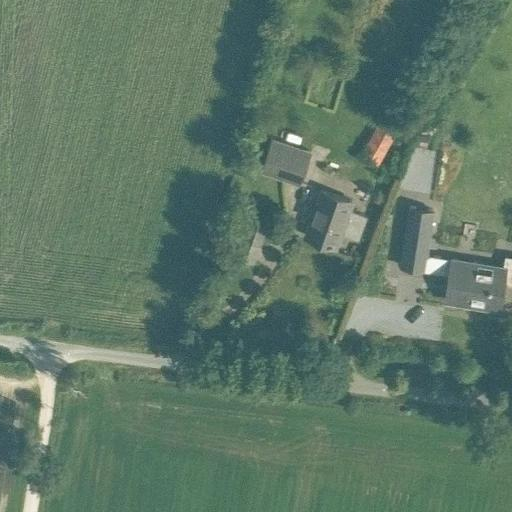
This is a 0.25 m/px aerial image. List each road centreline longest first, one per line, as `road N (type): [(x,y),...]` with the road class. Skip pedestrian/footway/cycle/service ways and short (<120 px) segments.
road 1 (unclassified): [(511,406),(51,347)]
road 2 (unclassified): [(51,347),(26,511)]
